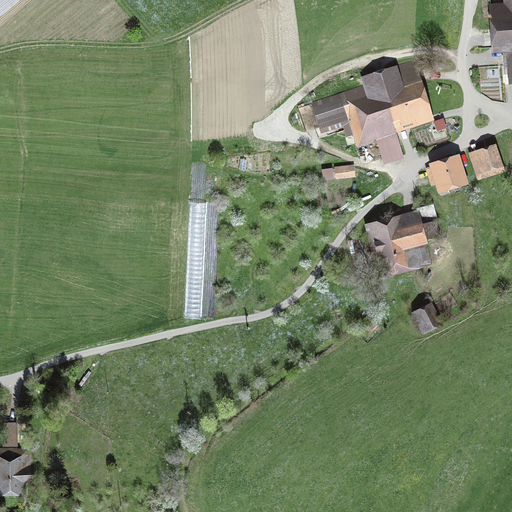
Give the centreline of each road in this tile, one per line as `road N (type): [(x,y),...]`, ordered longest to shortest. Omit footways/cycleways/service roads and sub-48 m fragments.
road 1 (track): [(471,93),(466,140),(428,157),(373,202),(284,304),(0,379)]
road 2 (track): [(461,60),(439,49),(349,65),(310,84),(286,108),(282,122),(290,132),(402,179)]
road 3 (track): [(248,0),(168,40),(0,50)]
road 4 (track): [(95,351),(40,432),(50,511)]
road 5 (unclassified): [(470,0),(462,75),(476,99),(511,111)]
